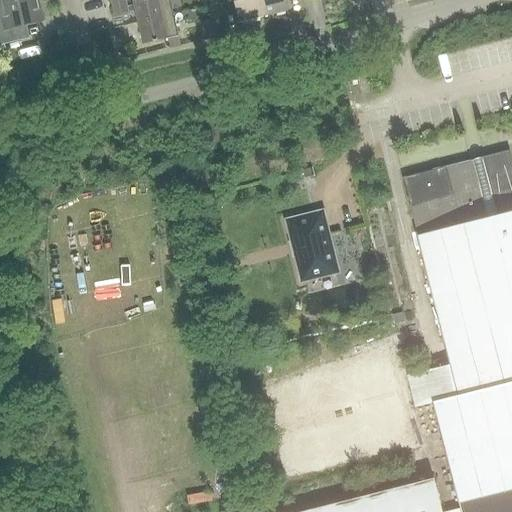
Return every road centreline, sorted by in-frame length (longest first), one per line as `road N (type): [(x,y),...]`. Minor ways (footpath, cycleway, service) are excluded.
road 1 (residential): [(0,190),(28,146),(60,122),(466,0)]
road 2 (residential): [(42,511),(0,333)]
